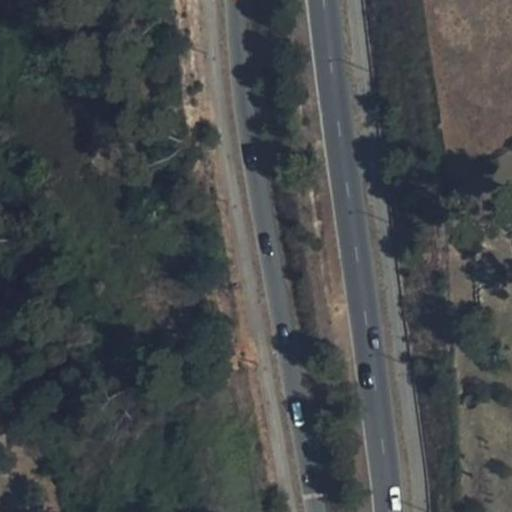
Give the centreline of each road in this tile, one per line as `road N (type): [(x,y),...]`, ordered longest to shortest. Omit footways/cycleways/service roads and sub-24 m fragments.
road 1 (primary): [(230,0),(312,511)]
road 2 (primary): [(391,511),(318,0)]
